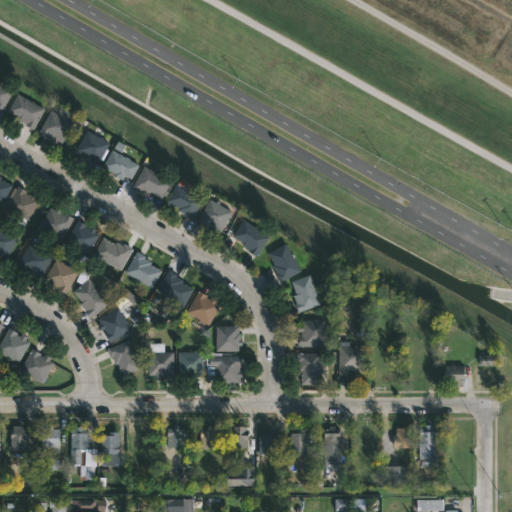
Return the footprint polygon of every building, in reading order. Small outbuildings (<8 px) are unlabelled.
[(0,82),(2,84),(2,82),(15,90),(2,111),(0,109),(0,82)] [(19,93),(33,101),(34,100),(46,108),(35,129),(22,121),(23,119),(9,111),(19,93)] [(63,106),(79,116),(64,143),(58,140),(57,142),(52,139),(53,136),(50,135),(49,137),(40,132),(52,110),(59,113),(63,106)] [(88,129),(97,133),(97,134),(106,138),(105,139),(111,143),(99,165),(90,160),(91,159),(87,157),(86,158),(80,155),(81,153),(76,150),(88,129)] [(114,149),(127,157),(128,156),(141,165),(133,179),(127,175),(124,180),(104,166),(114,149)] [(146,166),(160,173),(176,184),(167,197),(164,196),(163,198),(151,191),(149,194),(134,186),(146,166)] [(13,185),(3,202),(0,200),(0,174),(3,176),(1,178),(13,185)] [(190,191),(192,192),(192,190),(205,199),(193,220),(185,216),(186,214),(179,209),(180,208),(168,200),(178,183),(190,191)] [(19,186),(28,190),(27,192),(30,194),(32,191),(38,194),(36,197),(40,200),(28,220),(3,207),(15,187),(17,188),(18,185),(19,186)] [(224,199),(243,209),(235,222),(230,220),(223,232),(218,229),(216,232),(210,228),(212,226),(199,220),(212,199),(222,203),(224,199)] [(52,206),(56,209),(57,206),(63,210),(61,213),(64,215),(66,213),(75,218),(62,240),(40,227),(52,206)] [(246,219),(250,222),(252,219),(255,222),(254,224),(263,229),(262,230),(272,237),(258,257),(243,246),(245,244),(234,236),(246,219)] [(86,226),(90,228),(92,226),(97,229),(96,232),(100,234),(89,255),(67,241),(79,220),(87,224),(86,226)] [(0,226),(6,229),(6,230),(19,237),(8,258),(3,256),(2,258),(0,257),(0,226)] [(103,236),(116,243),(117,241),(134,249),(122,270),(93,254),(103,236)] [(287,243),(303,270),(281,282),(274,266),(276,265),(270,253),(287,243)] [(29,244),(34,247),(35,246),(42,251),(43,250),(52,257),(40,279),(31,273),(32,272),(29,270),(27,272),(22,269),(23,267),(17,264),(29,244)] [(163,271),(153,289),(141,281),(138,286),(131,282),(134,277),(125,272),(138,251),(147,256),(146,258),(152,262),(151,264),(163,271)] [(57,259),(65,263),(64,264),(69,266),(70,264),(73,266),(73,268),(79,272),(66,293),(55,285),(53,288),(47,284),(49,281),(45,279),(57,259)] [(195,289),(185,307),(157,291),(169,269),(178,274),(177,276),(185,280),(183,283),(195,289)] [(311,274),(319,293),(318,293),(322,304),(300,312),(297,303),(298,303),(294,295),(297,294),(292,281),(311,274)] [(98,288),(103,292),(102,293),(110,303),(91,318),(81,304),(84,302),(74,291),(89,278),(98,288)] [(207,297),(211,299),(212,296),(218,300),(216,302),(221,305),(210,325),(187,312),(199,290),(209,295),(207,297)] [(119,307),(132,330),(110,343),(105,334),(107,333),(105,329),(103,330),(99,324),(101,323),(99,318),(119,307)] [(325,320),(325,347),(300,346),(300,336),(302,336),(302,332),(299,332),(299,325),(302,325),(302,320),(325,320)] [(240,332),(241,333),(241,339),(243,339),(243,346),(240,346),(240,351),(217,351),(218,326),(240,326),(240,332)] [(18,334),(22,336),(23,334),(28,337),(26,340),(31,343),(20,362),(0,351),(0,346),(10,328),(19,333),(18,334)] [(129,339),(136,352),(135,353),(142,368),(123,376),(118,364),(117,364),(114,357),(111,358),(107,349),(129,339)] [(162,342),(162,352),(175,352),(175,375),(167,375),(167,377),(161,377),(161,379),(155,379),(155,375),(148,375),(149,342),(162,342)] [(365,346),(365,373),(355,373),(355,370),(348,370),(348,377),(340,377),(339,347),(365,346)] [(41,355),(44,357),(46,354),(52,358),(50,360),(55,363),(44,383),(35,380),(36,379),(26,375),(26,374),(20,370),(32,348),(42,353),(41,355)] [(206,351),(205,377),(195,376),(195,375),(190,375),(190,379),(184,378),(184,375),(179,374),(180,352),(194,352),(194,350),(206,351)] [(328,350),(328,364),(323,364),(323,368),(322,368),(322,385),(302,384),(302,371),(300,371),(300,363),(298,363),(298,352),(321,353),(322,350),(328,350)] [(479,365),(492,365),(491,355),(478,355),(479,365)] [(243,362),(243,366),(240,366),(240,370),(243,370),(244,379),(242,379),(242,382),(216,383),(216,380),(214,380),(214,391),(205,391),(205,378),(208,378),(208,366),(219,367),(219,364),(211,365),(211,356),(243,356),(243,362)] [(466,366),(466,381),(462,381),(462,385),(448,385),(447,366),(466,366)] [(25,425),(25,429),(28,429),(28,450),(11,450),(11,430),(14,430),(14,425),(25,425)] [(53,425),(54,429),(60,429),(60,465),(57,465),(58,470),(42,470),(41,429),(47,429),(47,425),(53,425)] [(180,425),(180,428),(186,428),(186,447),(167,447),(167,428),(175,428),(175,425),(180,425)] [(432,425),(432,427),(437,427),(437,462),(436,462),(436,467),(422,467),(422,462),(420,462),(420,428),(426,428),(426,425),(432,425)] [(213,426),(213,430),(219,430),(218,448),(206,448),(206,449),(202,449),(201,447),(202,429),(208,429),(208,426),(213,426)] [(228,447),(247,448),(248,426),(228,426),(228,447)] [(336,426),(336,429),(342,429),(341,458),(325,458),(325,430),(329,430),(330,426),(336,426)] [(88,429),(87,449),(98,449),(98,466),(95,466),(94,481),(81,480),(82,465),(70,464),(71,429),(76,429),(76,427),(83,427),(83,429),(88,429)] [(393,447),(409,448),(410,428),(394,427),(393,447)] [(306,430),(306,433),(308,433),(308,456),(292,456),(291,433),(301,433),(301,430),(306,430)] [(119,454),(102,454),(102,435),(110,435),(110,432),(120,432),(120,452),(119,452),(119,454)] [(273,454),(273,456),(260,455),(260,434),(278,434),(278,454),(273,454)] [(410,484),(385,485),(384,466),(410,465),(410,484)] [(256,466),(256,486),(227,485),(228,466),(256,466)] [(101,511),(102,499),(71,499),(71,511),(101,511)] [(445,511),(416,511),(415,500),(445,499),(445,511)] [(175,509),(175,511),(162,511),(162,500),(178,500),(178,509),(175,509)] [(53,511),(53,501),(67,501),(67,511),(53,511)]
